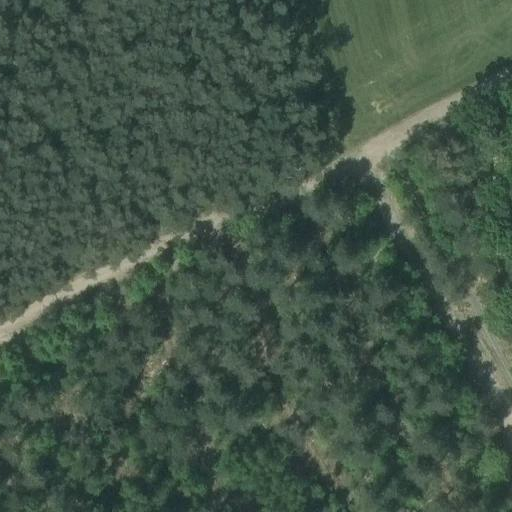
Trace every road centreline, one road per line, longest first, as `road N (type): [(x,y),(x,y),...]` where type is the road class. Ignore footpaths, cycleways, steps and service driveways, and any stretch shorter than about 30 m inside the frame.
road 1 (track): [(351,164),(0,333)]
road 2 (track): [(511,426),(351,164)]
road 3 (track): [(351,164),(382,139),(511,76)]
